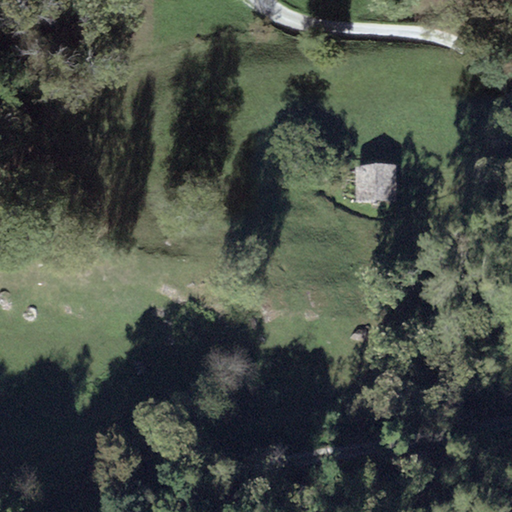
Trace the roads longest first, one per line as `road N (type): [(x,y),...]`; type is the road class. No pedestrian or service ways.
road 1 (track): [(511,416),(243,445),(122,481),(64,511)]
road 2 (track): [(262,0),(291,18),(460,44),(511,83)]
